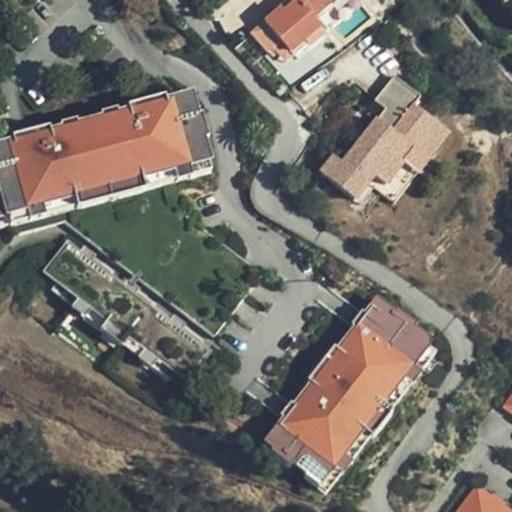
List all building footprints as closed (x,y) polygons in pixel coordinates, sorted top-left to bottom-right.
[(315,19),(334,0),(298,0),(300,2),(286,16),(283,11),(255,37),(272,55),(277,51),(284,44),(293,54),(306,41),(310,45),(312,47),(327,32),(315,19)] [(511,0),(499,0),(500,3),(507,2),(510,19),(511,18),(511,0)] [(284,44),(277,51),(281,56),(289,64),(310,45),(306,41),(293,54),(284,44)] [(281,56),(277,51),(272,55),(277,60),(281,56)] [(333,158),(321,175),(355,202),(374,177),(386,186),(380,193),(394,204),(419,173),(426,164),(448,134),(413,107),(419,99),(393,78),(374,102),(385,111),(342,165),(333,158)] [(134,114),(173,103),(168,88),(129,99),(134,114)] [(0,223),(207,166),(188,98),(173,103),(134,114),(55,136),(14,147),(0,151),(0,223)] [(10,134),(14,147),(55,136),(51,122),(10,134)] [(211,181),(207,166),(0,223),(0,238),(10,235),(166,192),(211,181)] [(171,211),(166,192),(10,235),(13,245),(65,230),(218,343),(265,282),(171,211)] [(58,293),(177,383),(189,392),(215,360),(67,247),(42,281),(58,293)] [(355,333),(367,319),(329,289),(318,303),(355,333)] [(170,394),(177,383),(58,293),(49,304),(170,394)] [(317,494),(429,346),(376,305),(367,319),(355,333),(296,411),(284,426),(263,453),(317,494)] [(438,354),(429,346),(317,494),(327,502),(438,354)] [(247,398),(284,426),(296,411),(258,383),(247,398)] [(463,511),(511,511),(481,488),(463,511)]
